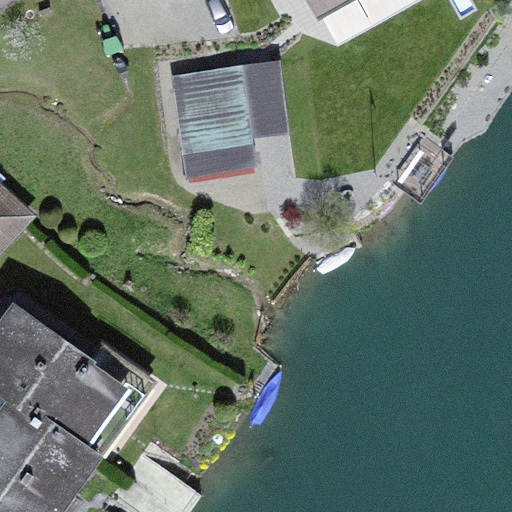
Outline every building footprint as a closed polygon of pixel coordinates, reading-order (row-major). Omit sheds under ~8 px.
[(306,0),(332,46),(415,0),(306,0)] [(286,135),(278,62),(241,66),(172,79),(184,182),(251,171),(247,139),(286,135)] [(0,186),(0,252),(33,216),(0,186)] [(0,395),(2,397),(80,452),(125,387),(7,304),(0,313),(0,395)] [(80,452),(2,397),(0,399),(0,511),(59,511),(95,462),(80,452)] [(123,479),(167,511),(186,511),(198,497),(142,454),(123,479)] [(167,511),(123,479),(105,503),(117,511),(167,511)]
